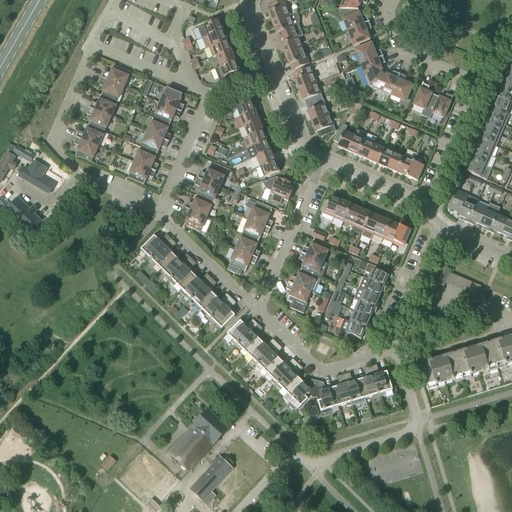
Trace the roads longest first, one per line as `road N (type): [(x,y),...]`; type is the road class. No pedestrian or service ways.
road 1 (residential): [(160,210),(78,175),(51,145),(92,45),(209,96)]
road 2 (residential): [(393,349),(417,430),(313,469),(289,449),(239,511)]
road 3 (residential): [(257,313),(322,161)]
road 4 (residential): [(393,349),(320,373),(257,313)]
road 5 (residential): [(257,313),(160,210)]
road 6 (residential): [(481,85),(402,51),(388,15),(394,0)]
road 7 (residential): [(438,227),(395,325),(393,349)]
road 8 (residential): [(429,204),(481,85)]
road 9 (residential): [(160,210),(209,96)]
